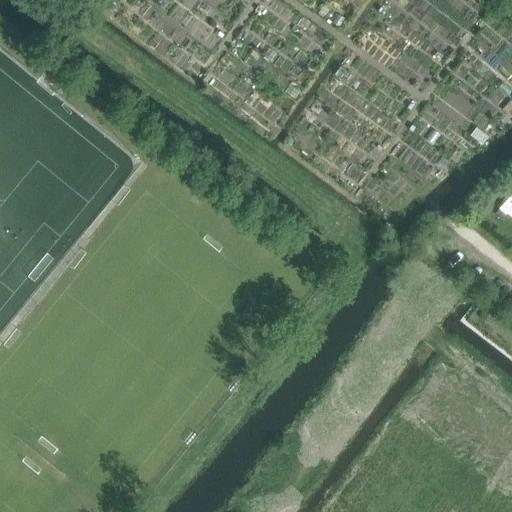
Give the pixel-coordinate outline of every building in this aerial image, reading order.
[(165,0),(158,0),(156,5),(164,10),(169,3),(165,0)] [(337,15),(332,24),(339,28),(344,20),(337,15)] [(316,54),(313,58),(320,63),(323,58),(316,54)] [(290,84),(284,92),(294,99),(300,91),(290,84)] [(421,123),(413,132),(420,137),(427,127),(421,123)] [(476,128),(470,136),(482,146),(488,138),(476,128)] [(313,141),(311,145),(317,149),(320,145),(313,141)]
